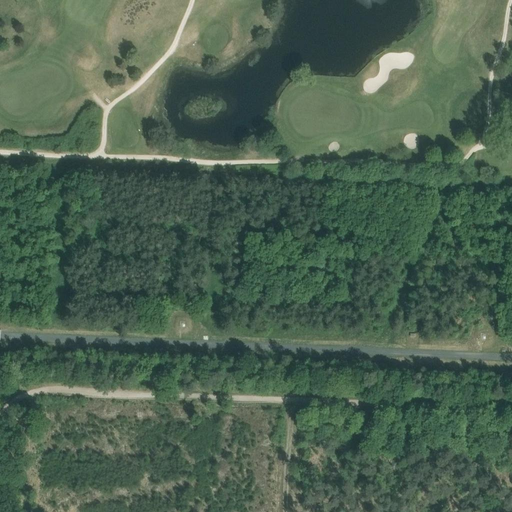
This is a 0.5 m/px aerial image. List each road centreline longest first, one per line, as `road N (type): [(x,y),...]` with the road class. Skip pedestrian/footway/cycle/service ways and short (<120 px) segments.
road 1 (track): [(0,338),(511,358)]
road 2 (track): [(292,400),(62,389),(17,397),(0,416)]
road 3 (track): [(511,407),(292,400)]
